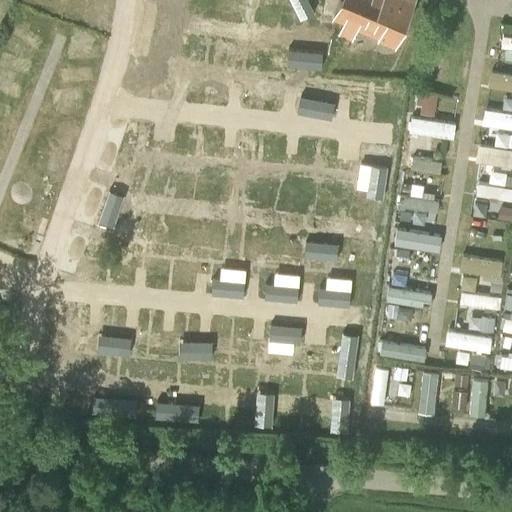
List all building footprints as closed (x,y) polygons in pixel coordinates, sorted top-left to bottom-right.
[(186,0),(184,14),(207,18),(209,0),(186,0)] [(246,22),(246,0),(221,0),(221,21),(246,22)] [(267,0),(267,19),(290,20),(290,0),(267,0)] [(357,29),(394,44),(413,0),(341,0),(333,19),(343,23),(338,35),(352,40),(357,29)] [(3,55),(0,64),(0,67),(13,71),(16,59),(3,55)] [(142,55),(142,68),(163,68),(163,55),(142,55)] [(71,81),(95,89),(103,67),(79,58),(71,81)] [(511,70),(495,69),(493,85),(511,87),(511,70)] [(30,80),(11,71),(1,92),(21,100),(30,80)] [(131,96),(154,100),(158,80),(135,75),(131,96)] [(212,83),(212,110),(241,111),(242,77),(226,76),(226,83),(212,83)] [(284,98),(284,84),(268,84),(268,98),(284,98)] [(68,95),(86,103),(89,95),(71,87),(68,95)] [(438,114),(443,93),(428,89),(422,110),(438,114)] [(287,114),(309,117),(311,95),(289,92),(287,114)] [(85,125),(90,104),(63,98),(58,119),(85,125)] [(380,124),(406,124),(406,101),(381,101),(380,124)] [(0,129),(9,134),(19,114),(0,104),(0,129)] [(511,125),(511,108),(489,107),(488,123),(511,125)] [(417,117),(417,133),(460,134),(461,117),(417,117)] [(431,150),(429,137),(417,138),(418,151),(431,150)] [(511,145),(485,140),(481,158),(511,164),(511,145)] [(362,172),(362,148),(339,147),(338,172),(362,172)] [(367,151),(362,174),(385,179),(389,156),(367,151)] [(416,151),(413,166),(446,173),(450,158),(416,151)] [(511,197),(511,184),(481,179),(479,191),(511,197)] [(318,209),(343,212),(346,187),(321,185),(318,209)] [(378,217),(379,191),(357,191),(356,216),(378,217)] [(410,195),(409,207),(445,208),(445,196),(410,195)] [(489,215),(492,201),(480,199),(477,213),(489,215)] [(474,229),(511,232),(511,220),(475,217),(474,229)] [(169,246),(193,247),(193,220),(170,219),(169,246)] [(33,255),(41,234),(15,224),(7,244),(33,255)] [(218,246),(218,227),(195,226),(194,246),(218,246)] [(166,251),(167,237),(138,235),(137,249),(166,251)] [(361,237),(360,262),(384,262),(385,238),(361,237)] [(466,255),(466,273),(508,274),(508,256),(466,255)] [(482,287),(481,273),(465,275),(466,288),(482,287)] [(399,286),(399,301),(438,303),(438,288),(399,286)] [(466,288),(464,301),(505,306),(506,294),(466,288)] [(91,335),(121,337),(123,303),(93,301),(91,335)] [(307,349),(308,339),(294,339),(295,316),(266,315),(265,347),(307,349)] [(477,325),(499,326),(500,316),(478,315),(477,325)] [(373,359),(374,325),(353,325),(353,359),(373,359)] [(496,346),(497,331),(450,330),(450,345),(496,346)] [(383,365),(379,400),(391,401),(395,366),(383,365)] [(423,409),(442,410),(444,369),(425,368),(423,409)] [(492,411),(492,376),(475,376),(476,412),(492,411)]
